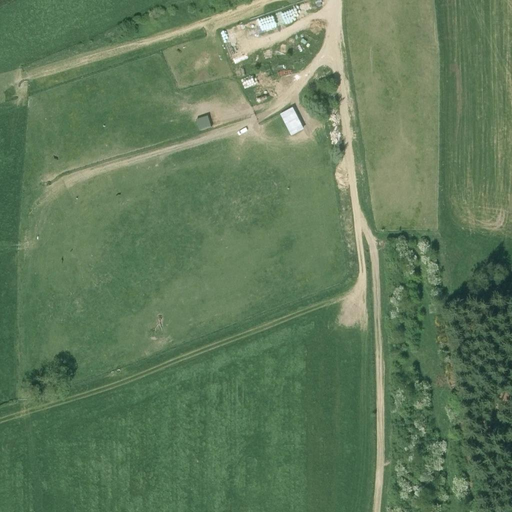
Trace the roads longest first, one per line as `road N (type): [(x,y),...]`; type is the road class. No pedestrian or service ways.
road 1 (track): [(40,511),(23,342),(28,264),(44,208),(62,185),(279,108),(310,76),(333,27)]
road 2 (track): [(333,27),(354,207),(376,257),(376,511)]
